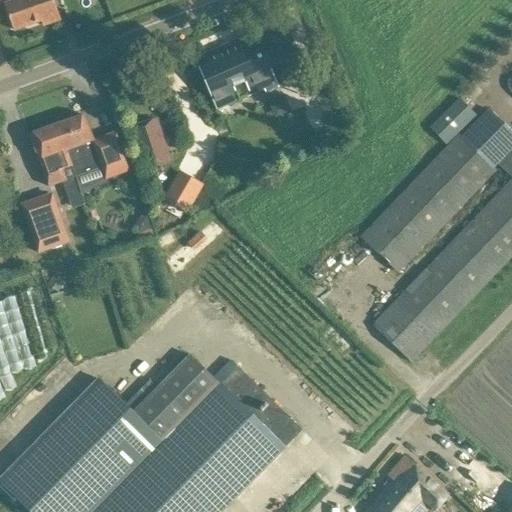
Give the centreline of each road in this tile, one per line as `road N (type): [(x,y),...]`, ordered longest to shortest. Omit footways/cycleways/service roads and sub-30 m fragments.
road 1 (residential): [(511,308),(315,511)]
road 2 (unclassified): [(0,90),(238,0)]
